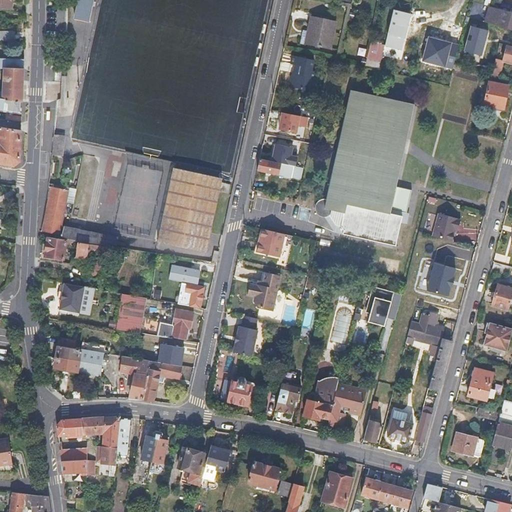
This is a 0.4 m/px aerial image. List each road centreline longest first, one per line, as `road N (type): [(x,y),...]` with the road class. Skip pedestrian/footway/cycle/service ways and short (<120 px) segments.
road 1 (residential): [(283,0),(194,414)]
road 2 (residential): [(425,469),(511,151)]
road 3 (residential): [(425,469),(194,414)]
road 4 (tertiary): [(32,179),(39,0)]
road 5 (unknown): [(353,451),(389,323)]
road 6 (tertiary): [(27,311),(32,179)]
road 7 (residential): [(194,414),(65,408)]
